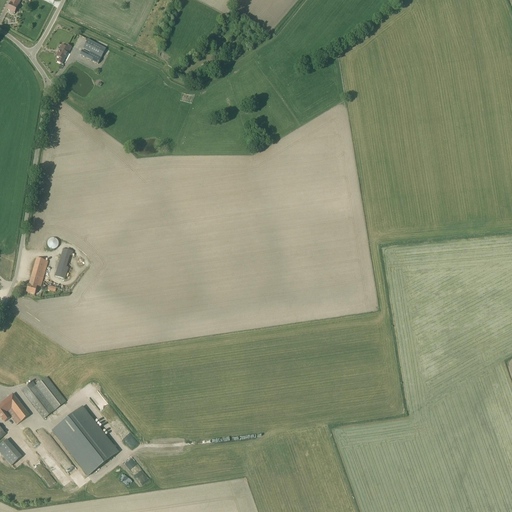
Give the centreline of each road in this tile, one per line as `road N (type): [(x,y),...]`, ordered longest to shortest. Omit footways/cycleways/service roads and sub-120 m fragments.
road 1 (unclassified): [(0,310),(19,267),(48,82),(30,55)]
road 2 (track): [(259,51),(190,89),(53,16)]
